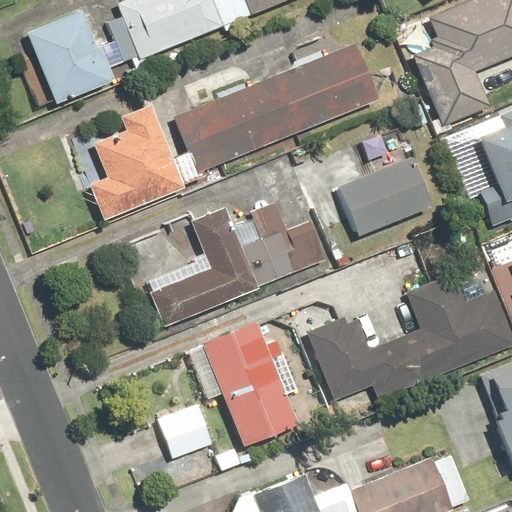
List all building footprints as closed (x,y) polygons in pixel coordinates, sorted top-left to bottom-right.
[(140,58),(250,15),(244,0),(119,0),(117,1),(123,15),(138,54),(140,58)] [(247,0),(254,14),(286,0),(247,0)] [(433,44),(414,52),(445,122),(492,102),(477,67),(511,52),(511,0),(469,0),(432,17),(440,35),(430,39),(433,44)] [(114,80),(108,66),(138,54),(123,15),(106,22),(113,40),(100,45),(84,8),(27,31),(58,103),(114,80)] [(377,96),(354,41),(175,116),(189,150),(197,171),(377,96)] [(89,182),(104,218),(200,178),(197,171),(189,150),(172,157),(151,104),(123,116),(127,126),(77,147),(85,167),(102,161),(108,175),(89,182)] [(507,123),(478,136),(506,199),(511,196),(511,109),(503,113),(507,123)] [(432,207),(412,156),(339,185),(359,235),(432,207)] [(168,323),(326,259),(311,221),(285,231),(274,201),(232,218),(226,203),(192,216),(207,253),(149,276),(168,323)] [(345,316),(309,331),(336,397),(371,383),(378,399),(511,343),(511,334),(492,288),(463,300),(454,276),(410,294),(423,326),(371,347),(358,318),(347,322),(345,316)] [(298,420),(256,318),(187,347),(207,396),(224,389),(246,442),(298,420)] [(511,362),(481,373),(511,465),(511,362)] [(212,440),(197,404),(160,419),(175,455),(212,440)] [(244,462),(236,441),(215,450),(224,470),(244,462)] [(451,454),(436,460),(433,454),(352,487),(362,511),(446,511),(455,508),(453,504),(469,497),(451,454)] [(360,511),(347,481),(315,494),(306,471),(255,492),(263,511),(360,511)]
